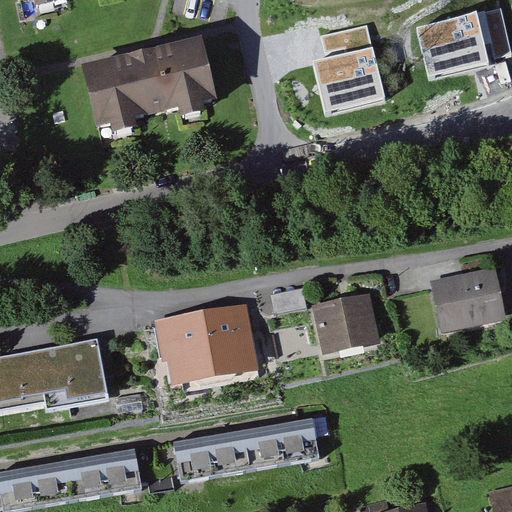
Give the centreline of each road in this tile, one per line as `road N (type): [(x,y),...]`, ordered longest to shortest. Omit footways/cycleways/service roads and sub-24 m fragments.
road 1 (residential): [(133,308),(511,239)]
road 2 (residential): [(0,235),(275,168)]
road 3 (residential): [(275,168),(450,130)]
road 4 (residential): [(249,0),(275,168)]
road 5 (residential): [(0,332),(133,308)]
road 6 (residential): [(0,288),(133,308)]
